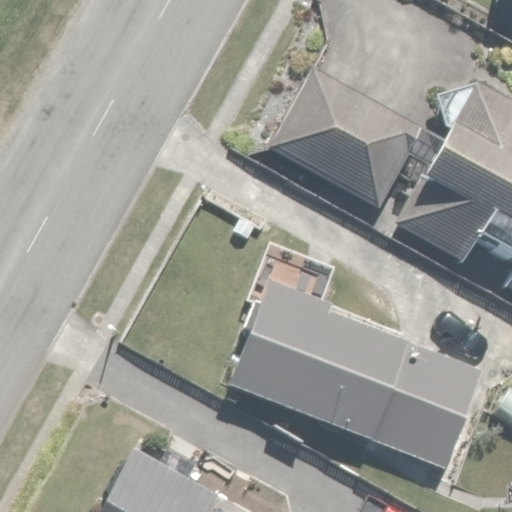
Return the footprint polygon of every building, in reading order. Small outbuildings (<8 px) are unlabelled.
[(511,0),(489,0),(511,12),(511,0)] [(422,127),(308,61),(260,144),(374,210),(422,127)] [(455,122),(437,114),(385,222),(460,258),(470,238),(505,255),(492,283),(511,292),(511,101),(473,83),(455,122)] [(480,363),(256,276),(215,380),(439,467),(480,363)] [(218,511),(115,458),(86,511),(218,511)]
